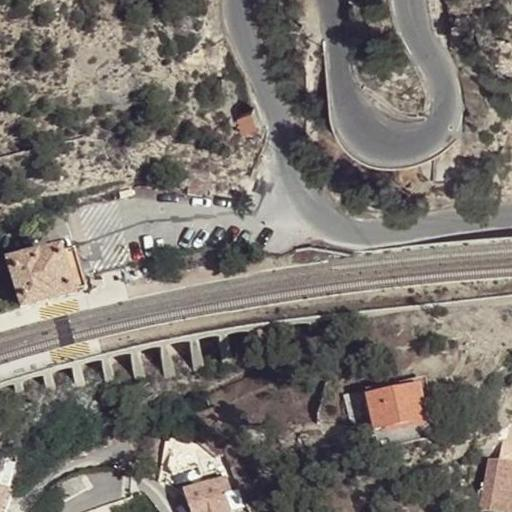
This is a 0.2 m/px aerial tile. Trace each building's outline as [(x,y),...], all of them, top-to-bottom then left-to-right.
[(252,112),(238,117),(244,131),(258,125),(252,112)] [(133,186),(120,189),(122,196),(135,193),(133,186)] [(18,307),(84,289),(80,275),(74,249),(8,266),(18,307)] [(430,428),(422,390),(368,403),(367,396),(345,402),(352,436),(374,431),(376,440),(430,428)] [(511,511),(511,424),(509,440),(503,439),(500,461),(487,459),(478,511),(511,511)] [(231,493),(225,478),(210,484),(206,474),(221,467),(215,453),(201,459),(205,470),(187,478),(181,462),(165,468),(165,484),(184,493),(190,511),(228,511),(230,511),(224,496),(231,493)] [(5,467),(14,469),(15,463),(7,460),(5,467)] [(0,510),(8,489),(14,469),(5,467),(0,465),(0,510)] [(70,475),(57,483),(64,493),(83,482),(76,472),(70,475)]
